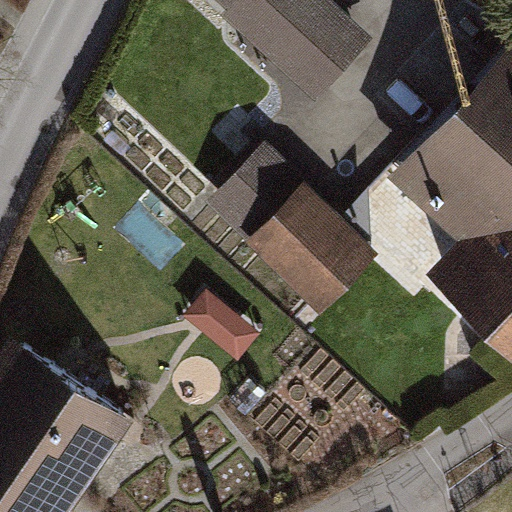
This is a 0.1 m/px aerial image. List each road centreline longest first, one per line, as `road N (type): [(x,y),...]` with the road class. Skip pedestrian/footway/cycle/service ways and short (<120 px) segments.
road 1 (tertiary): [(0,173),(85,0)]
road 2 (residential): [(405,488),(511,424)]
